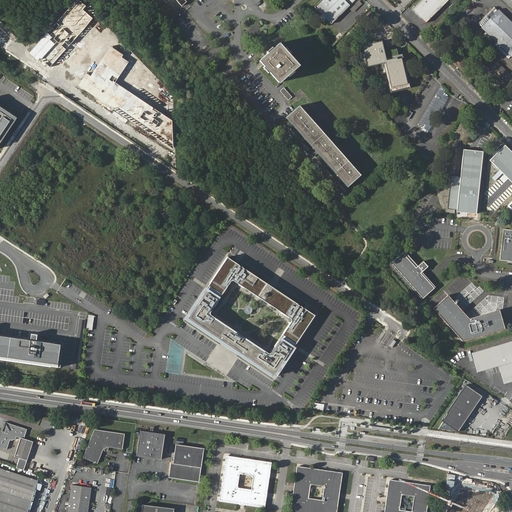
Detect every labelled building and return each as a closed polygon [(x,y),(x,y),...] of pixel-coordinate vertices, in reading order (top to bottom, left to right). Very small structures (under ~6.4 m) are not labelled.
[(331,23),(349,5),(344,0),(320,0),(314,6),(331,23)] [(361,3),(358,0),(357,0),(349,8),(352,11),(361,3)] [(447,0),(420,0),(411,9),(425,22),(447,0)] [(353,12),(362,3),(361,3),(352,11),(353,12)] [(482,26),(498,10),(494,6),(479,22),(482,26)] [(511,21),(499,9),(498,10),(482,26),(481,27),(511,56),(511,21)] [(384,51),(385,51),(382,41),(362,45),(368,67),(384,63),(382,58),(385,58),(384,51)] [(260,60),(279,82),(299,65),(280,43),(260,60)] [(384,63),(390,91),(410,86),(402,54),(398,55),(396,48),(385,51),(384,51),(385,58),(382,58),(384,63)] [(494,64),(491,67),(493,69),(491,72),(506,87),(511,80),(511,76),(499,64),(496,66),(494,64)] [(418,123),(424,127),(446,89),(441,86),(418,123)] [(280,91),(289,100),(292,96),(284,87),(280,91)] [(422,129),(428,133),(449,97),(443,94),(422,129)] [(0,105),(0,146),(0,147),(19,118),(0,105)] [(340,177),(343,180),(348,185),(360,174),(355,169),(357,167),(355,165),(353,166),(343,155),(345,154),(343,151),(341,153),(331,141),(333,140),(331,137),(329,139),(319,128),(321,126),(319,124),(317,125),(307,114),(309,113),(307,110),(305,112),(300,106),(287,117),(292,123),(295,125),(304,136),(307,139),(316,150),(319,152),(328,163),(331,166),(340,177)] [(511,153),(504,145),(489,160),(511,182),(511,202),(509,205),(511,207),(511,153)] [(482,152),(463,150),(460,177),(452,176),(448,208),(456,209),(456,212),(476,214),(482,152)] [(511,229),(503,228),(499,259),(511,260),(511,229)] [(404,251),(401,253),(414,268),(417,266),(404,251)] [(401,253),(389,263),(421,299),(433,289),(419,274),(420,273),(426,267),(421,262),(417,266),(414,268),(401,253)] [(284,295),(259,278),(254,275),(228,257),(209,286),(210,286),(207,291),(206,290),(187,319),(214,336),(219,339),(218,339),(223,342),(224,341),(232,346),(241,352),(239,353),(244,356),(249,359),(248,359),(275,377),(294,348),(293,348),(296,343),(297,344),(315,315),(289,298),(284,295)] [(420,273),(419,274),(433,289),(434,288),(420,273)] [(448,295),(432,309),(461,342),(505,329),(504,324),(499,310),(469,319),(464,313),(448,295)] [(61,344),(0,335),(0,359),(58,367),(61,344)] [(511,340),(471,352),(478,375),(499,368),(504,384),(511,381),(511,340)] [(466,386),(461,393),(477,405),(482,398),(466,386)] [(443,422),(437,430),(457,433),(477,405),(461,393),(441,421),(443,422)] [(0,428),(0,445),(5,447),(8,438),(9,438),(11,438),(13,438),(15,436),(15,435),(16,434),(21,436),(15,454),(28,458),(34,440),(24,437),(27,428),(13,423),(12,425),(10,424),(8,424),(5,425),(4,426),(2,427),(2,429),(0,428)] [(140,429),(137,454),(161,458),(165,433),(140,429)] [(123,434),(94,430),(82,457),(97,463),(103,449),(107,446),(121,449),(123,434)] [(172,465),(171,480),(200,484),(205,451),(176,446),(174,465),(172,465)] [(228,455),(221,499),(266,506),(272,462),(228,455)] [(298,466),(291,510),(304,511),(337,511),(344,473),(298,466)] [(0,470),(0,511),(24,511),(35,482),(0,470)] [(390,480),(384,511),(426,511),(430,486),(390,480)] [(74,487),(69,511),(90,511),(93,490),(74,487)] [(482,511),(482,505),(470,507),(469,504),(463,501),(461,492),(450,494),(453,509),(451,511),(482,511)] [(173,511),(175,504),(144,500),(142,511),(173,511)]
